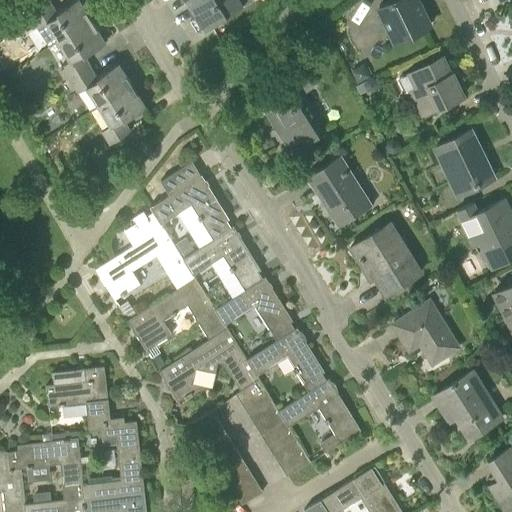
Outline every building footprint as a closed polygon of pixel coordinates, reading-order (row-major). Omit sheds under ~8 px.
[(58,41),(92,20),(79,0),(73,0),(56,11),(50,0),(29,14),(37,28),(46,22),(58,41)] [(239,0),(196,0),(190,4),(205,28),(242,5),(239,0)] [(397,41),(429,25),(417,0),(390,0),(380,5),(397,41)] [(69,79),(90,66),(84,55),(106,42),(92,20),(58,41),(70,60),(61,65),(69,79)] [(329,49),(324,41),(315,46),(320,54),(329,49)] [(450,73),(443,56),(412,71),(419,86),(410,90),(422,115),(438,107),(438,108),(463,96),(452,72),(450,73)] [(99,105),(132,85),(118,63),(96,76),(90,66),(69,79),(77,92),(87,86),(99,105)] [(367,67),(361,64),(352,68),(357,81),(371,75),(367,67)] [(324,130),(300,91),(311,84),(303,71),(290,80),(293,85),(262,104),(270,117),(274,114),(282,126),(278,128),(292,150),(324,130)] [(363,84),(366,90),(372,91),(377,89),(380,84),(377,78),(371,77),(365,80),(365,81),(363,84)] [(363,84),(365,81),(364,81),(355,85),(359,93),(366,90),(363,84)] [(132,85),(99,105),(110,124),(101,130),(109,143),(130,130),(124,120),(146,107),(132,85)] [(128,136),(134,145),(146,137),(140,129),(128,136)] [(458,193),(494,176),(471,129),(436,146),(458,193)] [(399,145),(397,140),(392,139),(387,141),(385,146),(387,151),(393,153),(398,150),(399,145)] [(351,217),(373,204),(341,154),(306,175),(332,217),(346,209),(351,217)] [(192,203),(214,238),(214,239),(234,226),(193,161),(163,180),(172,194),(150,207),(153,212),(160,223),(192,203)] [(511,211),(505,198),(478,211),(474,202),(457,210),(473,241),(478,239),(492,267),(511,256),(511,211)] [(194,272),(184,256),(176,244),(164,226),(162,227),(160,223),(153,212),(146,217),(142,212),(132,218),(135,223),(123,231),(132,246),(95,269),(114,299),(140,283),(131,268),(156,253),(178,288),(196,277),(194,272)] [(234,226),(214,239),(214,238),(193,250),(184,256),(194,272),(223,253),(245,289),(246,290),(266,277),(234,226)] [(394,251),(380,228),(351,246),(366,270),(371,267),(387,293),(421,271),(405,244),(394,251)] [(176,244),(184,256),(193,250),(185,238),(176,244)] [(172,334),(163,319),(187,303),(209,339),(228,327),(225,323),(215,307),(196,277),(178,288),(127,320),(146,350),(172,334)] [(246,290),(245,289),(215,307),(225,323),(255,304),(277,340),(277,341),(298,328),(266,277),(246,290)] [(511,282),(495,291),(511,324),(511,282)] [(136,313),(128,300),(119,305),(126,318),(136,313)] [(459,346),(430,300),(394,323),(406,342),(416,336),(432,362),(459,346)] [(220,356),(242,391),(260,379),(256,374),(247,358),(228,327),(209,339),(159,371),(178,401),(185,396),(186,398),(193,393),(192,391),(204,384),(196,372),(220,356)] [(277,340),(247,358),(256,374),(287,355),(308,390),(329,378),(298,328),(277,341),(277,340)] [(167,364),(160,352),(152,357),(158,369),(167,364)] [(48,406),(86,402),(86,400),(107,398),(104,366),(84,368),(85,379),(46,384),(48,406)] [(502,417),(473,370),(434,394),(444,410),(450,407),(470,437),(502,417)] [(285,419),(291,428),(320,410),(335,433),(321,442),(326,451),(361,429),(329,378),(308,390),(279,409),(285,419)] [(272,398),(260,379),(242,391),(237,394),(248,413),(272,398)] [(86,400),(86,402),(89,429),(100,428),(102,436),(116,434),(121,478),(83,482),(84,496),(141,490),(140,477),(143,477),(136,420),(110,423),(107,398),(86,400)] [(248,413),(255,423),(279,409),(272,398),(248,413)] [(198,433),(219,420),(212,409),(192,422),(198,433)] [(255,423),(261,433),(285,419),(279,409),(255,423)] [(267,443),(291,428),(285,419),(261,433),(267,443)] [(219,420),(198,433),(205,443),(225,431),(219,420)] [(267,443),(274,454),(298,439),(291,428),(267,443)] [(225,431),(205,443),(211,453),(231,441),(225,431)] [(9,469),(22,468),(60,463),(64,498),(84,496),(83,482),(78,437),(65,438),(64,432),(50,433),(51,440),(17,444),(17,449),(7,450),(9,469)] [(304,449),(298,439),(274,454),(280,464),(304,449)] [(237,450),(231,441),(211,453),(217,462),(237,450)] [(507,511),(508,511),(511,510),(511,444),(488,460),(499,478),(489,483),(507,511)] [(311,460),(304,449),(280,464),(287,475),(311,460)] [(22,468),(9,469),(7,450),(0,450),(0,491),(3,491),(5,511),(26,511),(25,502),(26,502),(22,468)] [(237,450),(217,462),(223,472),(243,460),(237,450)] [(95,454),(80,456),(81,465),(96,464),(95,454)] [(243,460),(223,472),(229,482),(250,470),(243,460)] [(321,498),(329,511),(338,511),(364,496),(374,511),(403,511),(384,481),(382,483),(372,467),(321,498)] [(250,470),(229,482),(236,493),(256,480),(250,470)] [(256,480),(236,493),(242,503),(263,490),(256,480)] [(33,501),(51,499),(50,490),(32,492),(33,501)] [(84,496),(86,511),(143,511),(141,490),(84,496)] [(25,502),(26,511),(86,511),(84,496),(64,498),(51,499),(33,501),(26,502),(25,502)] [(304,508),(306,511),(329,511),(321,498),(304,508)]
